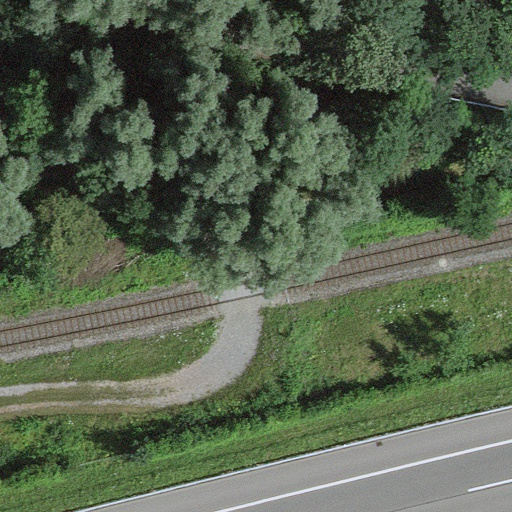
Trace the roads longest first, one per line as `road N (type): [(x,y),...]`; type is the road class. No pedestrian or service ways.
road 1 (track): [(0,148),(202,234),(238,275),(242,309),(231,353),(202,379),(146,393),(0,402)]
road 2 (track): [(511,92),(14,0)]
